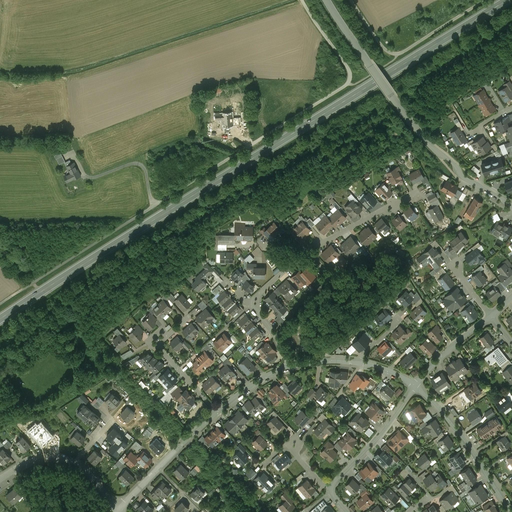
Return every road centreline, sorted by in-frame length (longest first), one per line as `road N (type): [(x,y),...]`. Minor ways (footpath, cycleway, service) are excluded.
road 1 (primary): [(506,0),(0,318)]
road 2 (residential): [(511,206),(461,176),(393,94)]
road 3 (residential): [(511,510),(415,385)]
road 4 (residential): [(216,413),(116,511)]
road 5 (unknown): [(307,250),(274,201),(205,228)]
road 6 (residential): [(415,385),(330,486)]
road 7 (residential): [(415,385),(373,365),(288,366)]
road 8 (residential): [(307,250),(415,193)]
